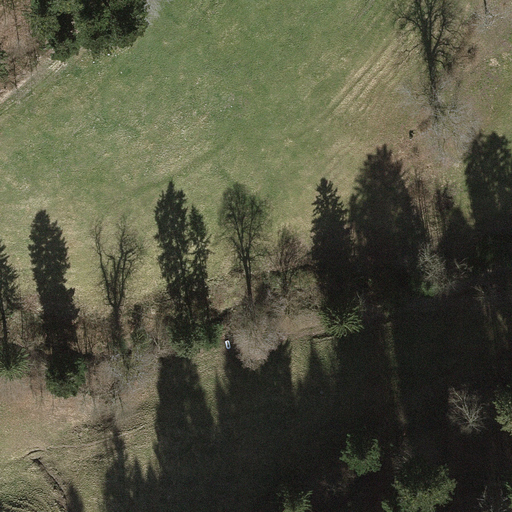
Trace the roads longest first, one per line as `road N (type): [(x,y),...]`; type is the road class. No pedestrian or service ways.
road 1 (track): [(511,372),(420,426),(327,511)]
road 2 (track): [(511,274),(359,322)]
